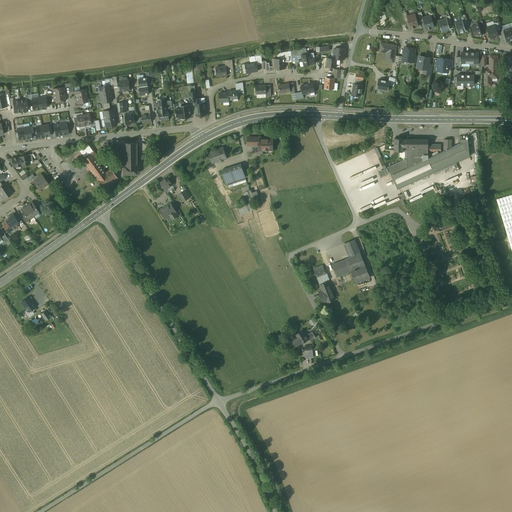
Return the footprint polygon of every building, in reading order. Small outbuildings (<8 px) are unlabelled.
[(415,14),(407,17),(408,20),(411,29),(419,26),(415,14)] [(430,15),(423,18),(424,21),(427,30),(431,29),(431,28),(434,27),(430,15)] [(446,18),(439,20),(442,31),(450,29),(448,24),(446,18)] [(462,20),(455,22),(458,33),(466,31),(464,25),(462,20)] [(475,25),(471,26),(474,36),(478,34),(479,36),(482,35),(480,30),(481,30),(481,28),(484,27),(482,21),(475,23),(475,25)] [(494,25),(487,27),(491,39),(498,36),(497,31),(495,25),(494,25)] [(396,46),(380,43),(379,52),(389,54),(387,61),(394,62),(395,56),(396,46)] [(336,48),(336,50),(334,50),(333,54),(336,55),(335,59),(336,59),(340,60),(344,60),(345,49),(336,48)] [(403,57),(403,60),(404,61),(413,62),(415,50),(405,48),(403,57)] [(280,56),(280,58),(286,58),(286,61),(290,61),(290,56),(291,56),(291,50),(278,52),(278,56),(280,56)] [(307,53),(302,54),(303,57),(302,57),(305,65),(316,62),(315,58),(312,59),(310,52),(307,53)] [(461,64),(470,64),(470,52),(461,52),(461,64)] [(470,64),(479,64),(479,52),(470,52),(470,64)] [(430,58),(419,56),(417,68),(421,68),(420,69),(421,70),(423,70),(424,70),(424,69),(427,69),(428,70),(429,64),(430,58)] [(490,65),(486,65),(486,66),(485,66),(485,85),(491,85),(491,81),(497,80),(497,61),(498,61),(498,56),(497,56),(490,56),(490,65)] [(266,61),(262,61),(262,69),(266,69),(266,72),(277,71),(277,68),(275,69),(275,58),(273,58),(274,66),(269,66),(269,63),(267,63),(266,61)] [(280,58),(275,58),(275,69),(277,68),(285,68),(284,61),(286,61),(286,58),(280,58)] [(335,59),(327,58),(327,59),(328,59),(327,63),(326,68),(335,69),(336,65),(336,59),(335,59)] [(449,59),(439,58),(438,65),(439,65),(438,73),(443,74),(444,72),(448,72),(448,68),(449,59)] [(256,62),(246,64),(247,72),(257,71),(256,62)] [(192,65),(185,66),(188,83),(194,82),(192,70),(193,70),(192,65)] [(226,66),(216,67),(217,76),(227,75),(226,71),(226,66)] [(364,72),(356,71),(355,79),(359,80),(363,80),(364,72)] [(458,85),(466,86),(466,75),(458,74),(458,85)] [(466,86),(474,86),(474,75),(466,75),(466,86)] [(147,77),(138,78),(139,86),(148,85),(147,77)] [(325,78),(325,88),(333,89),(334,79),(325,78)] [(129,80),(120,81),(121,91),(123,91),(129,90),(130,90),(129,80)] [(361,97),(363,80),(359,80),(358,85),(354,84),(352,95),(361,97)] [(381,80),(378,80),(377,89),(388,91),(389,86),(390,82),(388,82),(386,81),(381,80)] [(243,82),(236,84),(236,90),(238,90),(238,93),(244,93),(243,82)] [(72,83),(65,84),(65,87),(69,86),(70,92),(73,92),(72,83)] [(289,83),(278,85),(280,93),(291,91),(289,83)] [(303,94),(315,91),(313,83),(301,85),(302,91),(303,94)] [(109,85),(98,87),(100,95),(111,93),(109,85)] [(257,86),(257,93),(266,93),(266,85),(260,86),(257,86)] [(148,86),(139,87),(140,95),(149,94),(148,86)] [(64,87),(53,88),(54,95),(64,93),(64,91),(64,87)] [(85,89),(74,91),(75,95),(76,94),(76,97),(87,95),(85,89)] [(228,91),(228,92),(229,100),(233,99),(233,98),(238,98),(238,93),(238,90),(236,90),(228,91)] [(189,97),(190,101),(195,101),(197,100),(196,99),(195,91),(189,92),(189,97)] [(228,92),(219,93),(220,102),(229,102),(229,100),(228,92)] [(112,101),(111,93),(100,95),(101,103),(102,103),(109,102),(112,101)] [(88,102),(87,95),(76,97),(77,100),(76,100),(77,104),(88,102)] [(203,102),(195,103),(197,115),(205,114),(205,110),(206,110),(205,99),(202,100),(203,102)] [(165,100),(153,101),(154,108),(159,107),(159,112),(167,111),(167,109),(166,101),(165,100)] [(110,110),(109,102),(102,103),(103,111),(110,110)] [(188,105),(181,106),(180,106),(180,107),(180,108),(176,109),(176,110),(176,112),(176,114),(176,113),(177,116),(176,116),(177,117),(181,116),(181,118),(182,118),(189,117),(190,117),(189,113),(190,113),(189,110),(188,105)] [(114,110),(110,110),(103,111),(104,119),(115,117),(114,110)] [(146,115),(142,115),(143,123),(151,122),(150,112),(150,111),(146,112),(146,115)] [(168,111),(167,111),(159,112),(160,120),(164,119),(164,120),(169,120),(168,111)] [(86,114),(83,115),(85,125),(91,124),(90,115),(89,113),(86,114)] [(129,114),(125,114),(127,125),(136,124),(135,114),(129,115),(129,114)] [(76,115),(76,116),(78,127),(85,125),(83,115),(80,115),(76,115)] [(117,125),(115,117),(104,119),(106,127),(117,125)] [(66,123),(60,124),(62,135),(68,133),(67,128),(66,123)] [(56,136),(62,135),(60,124),(54,125),(56,136)] [(44,137),(50,135),(48,125),(42,126),(44,137)] [(37,138),(44,137),(42,126),(36,127),(37,133),(37,138)] [(25,139),(31,137),(29,127),(23,128),(25,139)] [(19,140),(25,139),(23,128),(17,129),(19,140)] [(231,136),(221,140),(223,146),(223,148),(231,145),(232,149),(235,148),(231,136)] [(254,143),(259,145),(259,139),(258,136),(247,136),(247,145),(254,145),(254,143)] [(273,150),(273,139),(259,139),(259,145),(259,150),(263,150),(263,151),(264,151),(265,152),(268,152),(269,151),(270,151),(270,150),(273,150)] [(404,160),(388,167),(398,189),(468,156),(467,139),(459,139),(458,144),(450,147),(443,151),(428,158),(428,151),(403,151),(403,158),(404,160)] [(403,139),(394,139),(394,151),(403,151),(403,139)] [(428,139),(403,139),(403,151),(428,151),(428,144),(428,139)] [(123,174),(137,174),(137,165),(136,165),(136,142),(123,143),(123,165),(123,174)] [(237,151),(235,148),(232,149),(231,145),(223,148),(223,146),(207,151),(211,163),(227,157),(226,155),(237,151)] [(83,160),(93,152),(89,147),(88,148),(87,146),(80,151),(79,149),(65,159),(68,163),(78,156),(80,158),(81,156),(83,160)] [(382,169),(386,167),(377,147),(371,149),(373,152),(370,153),(372,157),(374,157),(376,161),(374,162),(376,166),(380,164),(382,169)] [(93,152),(83,160),(88,168),(91,172),(97,179),(96,179),(103,188),(117,178),(110,169),(105,173),(95,158),(96,156),(93,152)] [(19,156),(21,165),(30,164),(30,163),(33,163),(33,161),(29,161),(28,155),(19,156)] [(19,156),(12,158),(13,167),(21,165),(19,156)] [(237,165),(226,169),(228,177),(239,173),(237,165)] [(251,167),(246,168),(250,181),(255,180),(251,167)] [(386,168),(379,171),(381,177),(389,173),(386,168)] [(19,173),(23,178),(27,175),(24,170),(19,173)] [(246,179),(244,171),(239,173),(228,177),(226,177),(229,185),(246,179)] [(37,179),(33,181),(40,189),(48,183),(44,178),(45,178),(41,174),(36,178),(37,179)] [(167,177),(159,182),(165,190),(167,188),(172,184),(167,177)] [(241,185),(243,192),(250,189),(247,182),(241,185)] [(0,186),(0,192),(4,199),(12,194),(5,183),(3,185),(0,186)] [(176,189),(172,184),(167,188),(170,193),(176,189)] [(184,189),(178,193),(183,202),(189,198),(184,189)] [(250,189),(243,192),(248,203),(252,201),(254,200),(251,193),(250,189)] [(257,191),(251,193),(254,200),(259,198),(257,191)] [(398,195),(399,197),(386,202),(387,204),(400,199),(402,203),(404,202),(403,199),(407,198),(404,193),(398,195)] [(511,194),(495,199),(509,243),(511,241),(511,194)] [(248,203),(236,207),(239,215),(255,209),(252,201),(248,203)] [(29,204),(27,206),(34,217),(39,213),(40,215),(41,214),(40,214),(36,207),(33,202),(29,204)] [(171,203),(160,209),(165,218),(170,215),(171,219),(177,215),(175,212),(171,203)] [(41,204),(36,207),(40,214),(45,210),(41,204)] [(21,209),(24,215),(29,221),(29,222),(30,221),(29,220),(34,217),(27,206),(25,207),(24,207),(21,209)] [(24,215),(20,217),(24,224),(25,224),(29,221),(24,215)] [(5,223),(3,224),(8,232),(18,225),(19,225),(15,220),(13,217),(8,221),(7,220),(5,221),(5,223)] [(20,217),(15,220),(19,225),(18,225),(20,228),(25,225),(25,224),(24,224),(20,217)] [(450,221),(437,225),(440,231),(452,227),(450,221)] [(343,244),(349,257),(350,257),(356,273),(352,275),(355,283),(369,277),(354,239),(343,244)] [(350,271),(352,275),(356,273),(350,257),(349,257),(331,264),(336,277),(350,271)] [(313,268),(319,284),(327,281),(327,280),(328,280),(322,265),(313,268)] [(327,281),(319,284),(321,290),(318,292),(323,303),(335,299),(327,281)] [(38,291),(30,296),(37,306),(43,302),(45,301),(38,291)] [(29,317),(34,313),(31,309),(35,306),(28,295),(18,302),(29,317)] [(45,306),(43,302),(37,306),(36,307),(46,320),(50,317),(43,307),(45,306)] [(295,346),(301,343),(301,344),(308,340),(310,341),(316,337),(312,331),(306,335),(303,330),(296,334),(298,338),(292,341),(295,346)] [(304,346),(305,358),(313,357),(312,345),(304,346)]
